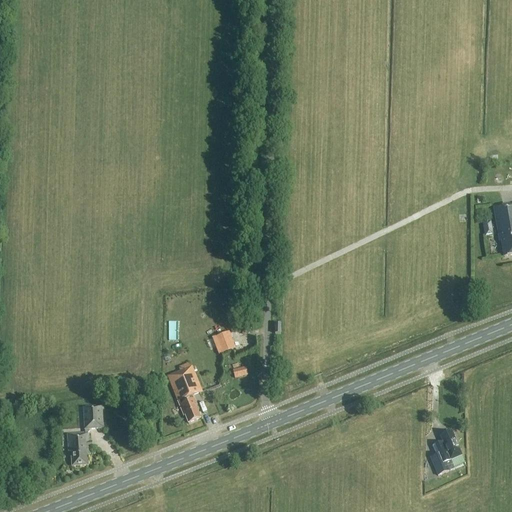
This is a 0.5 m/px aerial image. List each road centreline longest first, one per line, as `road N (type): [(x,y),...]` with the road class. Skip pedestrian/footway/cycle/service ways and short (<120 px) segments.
road 1 (unclassified): [(268,424),(276,0)]
road 2 (primary): [(268,424),(511,324)]
road 3 (primary): [(46,511),(268,424)]
